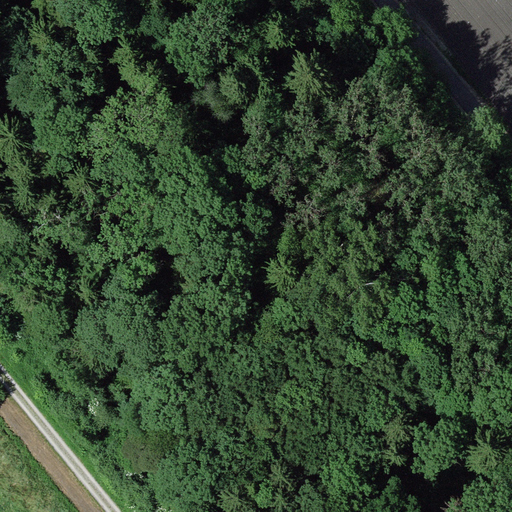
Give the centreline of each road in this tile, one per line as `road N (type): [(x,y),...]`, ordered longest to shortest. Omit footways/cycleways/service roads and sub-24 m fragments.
road 1 (track): [(511,157),(382,0)]
road 2 (track): [(117,511),(0,366)]
